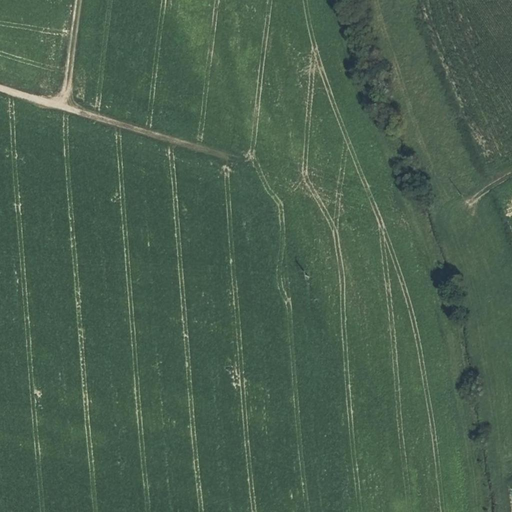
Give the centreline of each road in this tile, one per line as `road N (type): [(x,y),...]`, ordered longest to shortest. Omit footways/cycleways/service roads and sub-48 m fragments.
road 1 (track): [(337,511),(316,322),(238,166),(218,153),(0,89)]
road 2 (track): [(506,511),(474,294),(444,208)]
